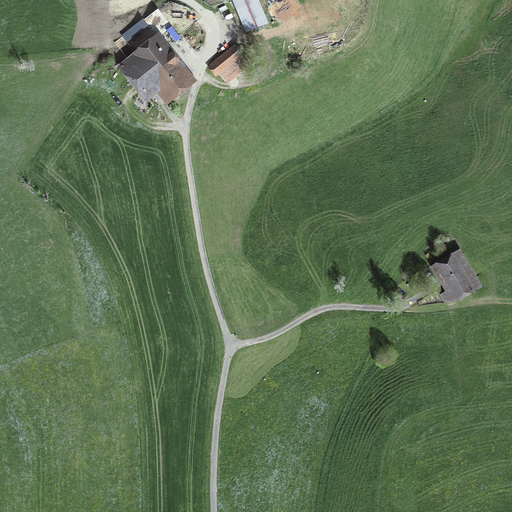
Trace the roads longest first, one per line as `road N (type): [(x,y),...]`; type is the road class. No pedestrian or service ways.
road 1 (track): [(214,511),(214,437),(231,346),(183,163),(210,29),(193,6),(176,0)]
road 2 (track): [(231,346),(326,307),(411,311),(511,302)]
